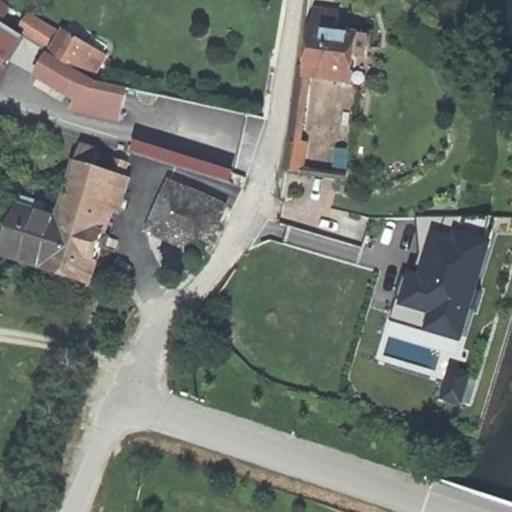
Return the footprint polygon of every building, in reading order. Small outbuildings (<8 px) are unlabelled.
[(316,11),(313,30),(337,34),(340,14),(316,11)] [(0,76),(24,38),(0,22),(0,76)] [(310,50),(308,70),(327,72),(326,80),(352,83),(359,36),(337,34),(313,30),(310,50)] [(39,77),(81,102),(77,109),(123,117),(129,87),(103,82),(96,78),(108,57),(66,31),(39,77)] [(298,143),(308,70),(299,69),(286,172),(302,174),(306,144),(298,143)] [(83,150),(78,167),(95,171),(100,155),(83,150)] [(118,160),(113,176),(124,179),(128,164),(118,160)] [(105,240),(124,179),(113,176),(95,171),(78,167),(62,216),(45,269),(40,286),(86,300),(105,240)] [(149,232),(205,258),(228,207),(171,183),(149,232)] [(6,257),(45,269),(62,216),(43,209),(41,216),(20,210),(6,257)] [(434,329),(462,338),(470,310),(473,311),(476,312),(482,292),(474,290),(486,250),(493,218),(418,218),(418,220),(422,220),(425,257),(434,259),(426,283),(414,280),(405,278),(397,302),(398,302),(439,315),(434,329)] [(421,257),(414,280),(426,283),(434,259),(425,257),(422,220),(418,220),(421,257)] [(463,344),(473,311),(470,310),(462,338),(434,329),(439,315),(398,302),(392,322),(463,344)] [(450,388),(467,393),(472,376),(455,371),(450,388)]
